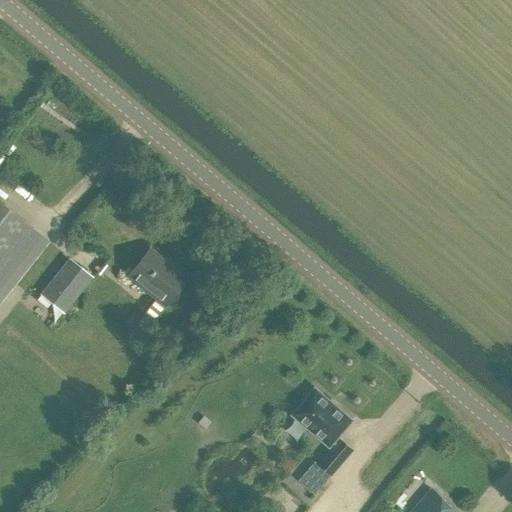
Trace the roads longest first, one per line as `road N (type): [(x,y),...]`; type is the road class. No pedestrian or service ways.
road 1 (unclassified): [(511,439),(0,1)]
road 2 (unknown): [(430,368),(323,511)]
